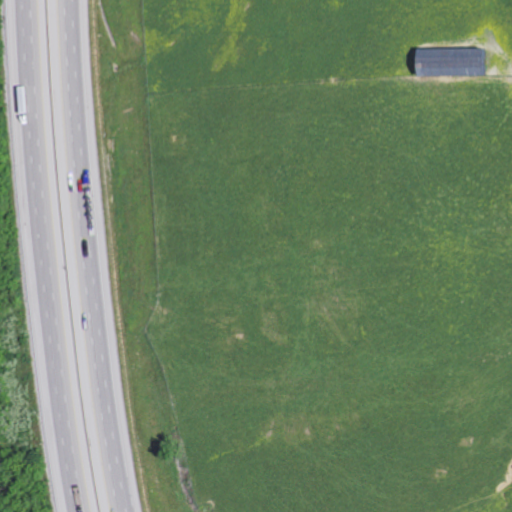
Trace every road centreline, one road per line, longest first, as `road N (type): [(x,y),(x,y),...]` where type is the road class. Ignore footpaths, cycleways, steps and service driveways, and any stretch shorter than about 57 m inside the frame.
road 1 (motorway): [(128,511),(99,380),(67,0)]
road 2 (motorway): [(25,0),(54,350),(80,511)]
